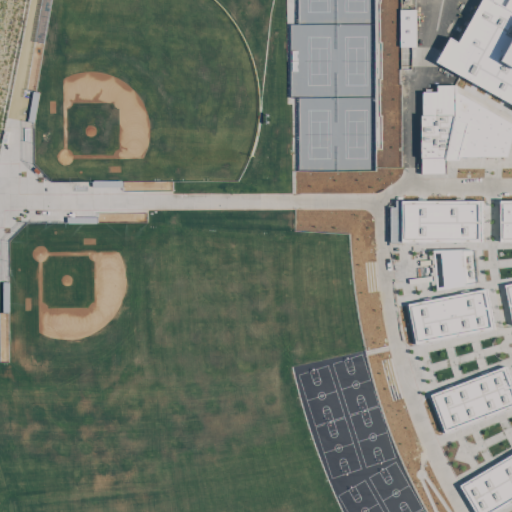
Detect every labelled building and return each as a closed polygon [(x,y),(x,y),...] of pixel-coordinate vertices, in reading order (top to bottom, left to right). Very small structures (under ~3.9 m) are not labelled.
[(437,61),(511,102),(511,0),(481,0),(459,42),(450,37),(437,61)] [(399,9),(399,46),(416,46),(415,8),(399,9)] [(455,84),(437,84),(437,91),(422,91),(423,114),(421,115),(421,157),(446,157),(446,159),(458,160),(459,156),(507,156),(511,136),(511,123),(458,92),(456,89),(455,84)] [(421,173),(446,173),(446,159),(446,157),(421,157),(421,173)] [(401,199),(395,199),(395,206),(390,206),(390,242),(402,242),(402,241),(482,242),(482,199),(401,199)] [(511,199),(500,200),(500,241),(511,241),(511,199)] [(475,249),(432,249),(437,289),(475,283),(475,282),(478,282),(475,249)] [(407,303),(416,344),(495,329),(486,288),(407,303)] [(430,394),(445,433),(511,407),(511,383),(505,365),(430,394)] [(511,453),(459,485),(474,511),(494,511),(511,501),(511,453)]
